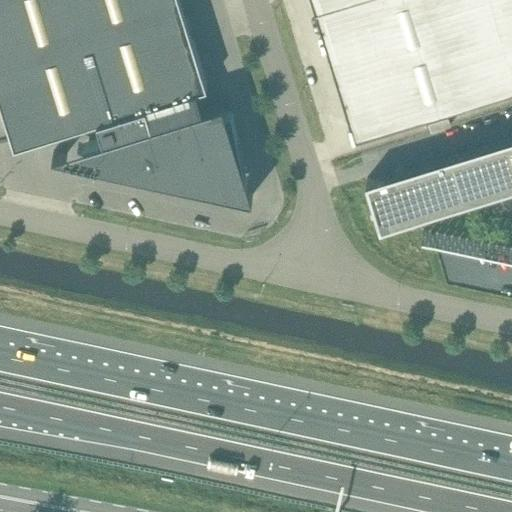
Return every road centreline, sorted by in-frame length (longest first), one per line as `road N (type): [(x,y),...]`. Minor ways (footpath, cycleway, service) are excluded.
road 1 (motorway): [(511,469),(0,358)]
road 2 (motorway): [(0,408),(479,511)]
road 3 (unclassified): [(0,211),(316,282)]
road 4 (unclassified): [(316,282),(311,192),(252,0)]
road 5 (unclassified): [(316,282),(511,324)]
